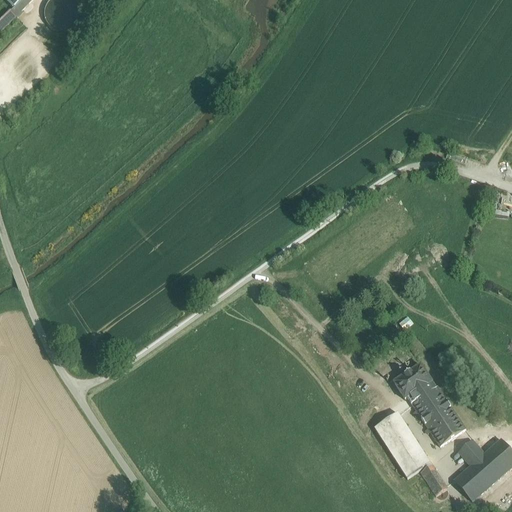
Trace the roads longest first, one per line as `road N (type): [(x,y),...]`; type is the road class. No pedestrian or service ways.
road 1 (unclassified): [(511,187),(413,164),(121,369),(72,392)]
road 2 (unclassified): [(72,392),(37,325),(0,222)]
road 3 (unclassified): [(155,511),(72,392)]
